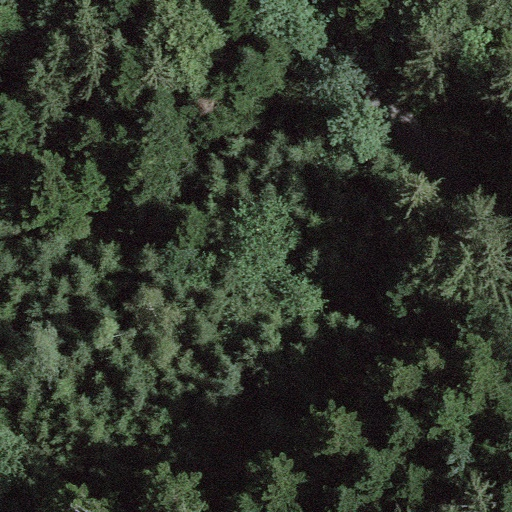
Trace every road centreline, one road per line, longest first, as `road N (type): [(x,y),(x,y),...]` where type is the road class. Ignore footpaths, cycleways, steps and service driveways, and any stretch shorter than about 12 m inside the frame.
road 1 (track): [(375,93),(169,87),(0,108)]
road 2 (track): [(279,0),(437,154),(511,264)]
